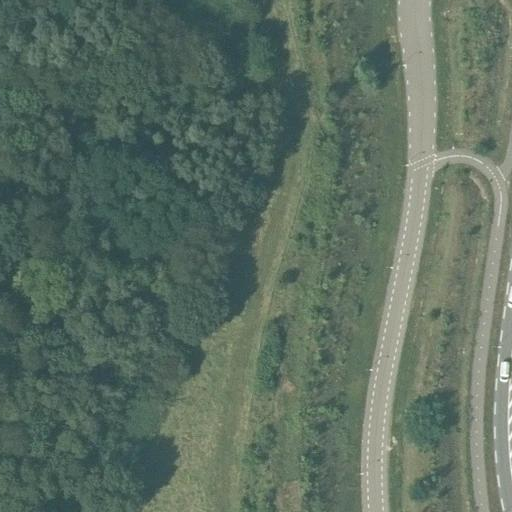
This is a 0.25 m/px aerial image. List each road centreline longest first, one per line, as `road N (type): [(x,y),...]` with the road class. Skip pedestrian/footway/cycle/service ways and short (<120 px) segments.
road 1 (unclassified): [(419,170),(380,395),(376,511)]
road 2 (residential): [(415,0),(419,170)]
